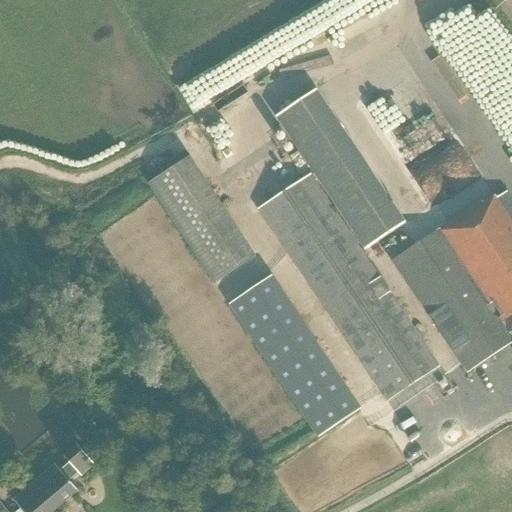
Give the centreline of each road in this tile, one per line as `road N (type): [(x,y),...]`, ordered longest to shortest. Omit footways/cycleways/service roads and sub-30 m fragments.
road 1 (track): [(420,14),(91,179),(0,162)]
road 2 (track): [(511,177),(420,35),(420,0)]
